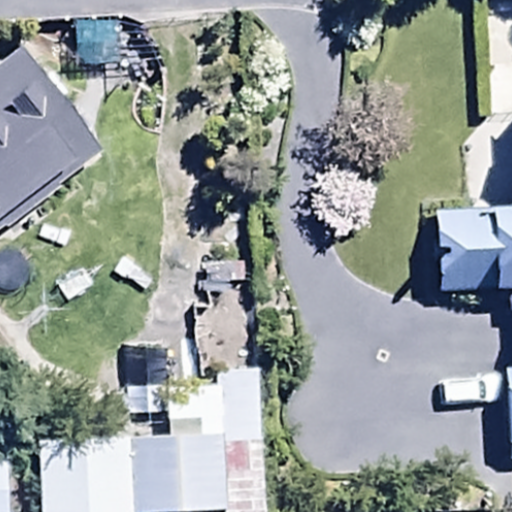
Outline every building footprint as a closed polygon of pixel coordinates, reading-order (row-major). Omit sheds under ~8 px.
[(0,228),(93,158),(19,59),(0,73),(0,228)] [(511,125),(508,126),(511,212),(511,217),(433,222),(437,310),(511,306),(511,125)] [(216,406),(218,511),(263,511),(260,371),(215,372),(216,406)] [(511,380),(497,381),(502,475),(511,474),(511,380)] [(218,511),(216,406),(164,407),(165,454),(131,455),(133,511),(218,511)] [(133,511),(131,455),(38,457),(39,511),(133,511)]
